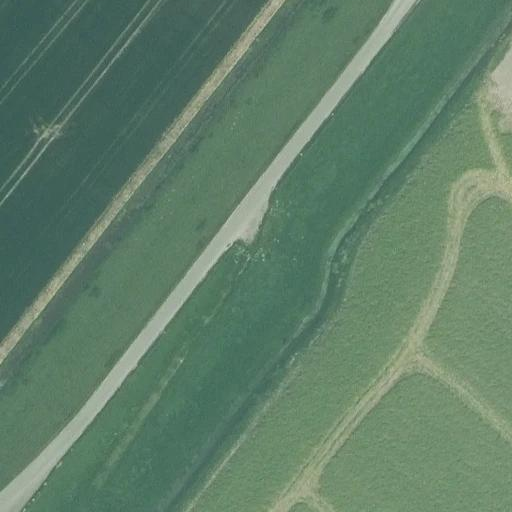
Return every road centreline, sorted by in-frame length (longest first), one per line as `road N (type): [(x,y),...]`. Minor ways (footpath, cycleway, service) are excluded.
road 1 (unclassified): [(54,452),(409,0)]
road 2 (track): [(83,511),(255,249),(258,195)]
